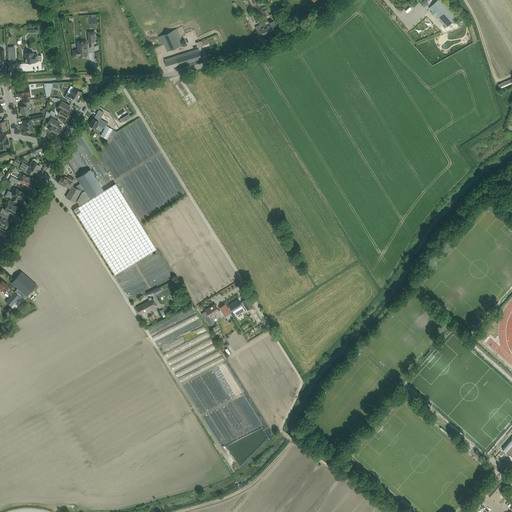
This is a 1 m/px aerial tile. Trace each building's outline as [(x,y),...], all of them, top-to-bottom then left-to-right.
[(437,0),(431,6),(429,8),(432,12),(431,13),(435,17),(436,16),(447,27),(458,17),(442,0),(437,0)] [(265,22),(262,24),(264,27),(266,26),(269,34),(275,31),(273,26),(277,25),(274,18),(268,21),(265,22)] [(264,36),(269,34),(266,26),(264,27),(262,24),(262,23),(255,26),(260,35),(263,34),(264,36)] [(164,44),(167,52),(182,45),(184,44),(177,28),(159,36),(163,45),(164,44)] [(216,44),(222,41),(219,36),(214,38),(216,44)] [(211,44),(210,40),(199,43),(200,48),(211,44)] [(78,50),(72,51),(73,56),(79,56),(79,57),(86,57),(85,53),(87,53),(86,41),(81,42),(81,49),(78,49),(78,50)] [(167,69),(202,58),(199,49),(164,59),(167,69)] [(33,52),(25,53),(25,63),(34,62),(34,61),(38,61),(38,59),(42,59),(41,55),(37,55),(37,54),(33,54),(33,52)] [(511,78),(498,84),(499,87),(511,81),(511,78)] [(71,86),(67,92),(64,97),(72,101),(74,98),(77,99),(81,92),(78,90),(80,88),(74,84),(72,87),(71,86)] [(22,100),(27,99),(30,98),(30,94),(29,91),(29,86),(17,88),(18,96),(21,96),(22,100)] [(21,115),(26,114),(30,113),(34,113),(33,106),(30,106),(30,101),(22,102),(23,106),(20,106),(21,115)] [(58,113),(62,115),(66,118),(70,111),(68,109),(70,106),(61,101),(59,105),(57,107),(60,109),(58,113)] [(90,121),(89,124),(89,125),(94,128),(97,124),(104,129),(106,126),(108,123),(100,118),(102,115),(97,112),(93,118),(91,122),(90,121)] [(61,127),(58,125),(59,122),(51,117),(47,124),(51,126),(49,130),(57,134),(61,127)] [(24,124),(25,130),(32,129),(31,119),(22,121),(23,124),(24,124)] [(104,129),(101,135),(107,139),(110,133),(112,129),(108,127),(106,126),(104,129)] [(3,148),(7,147),(9,146),(8,142),(7,141),(5,142),(5,140),(5,139),(5,136),(4,136),(0,136),(0,149),(3,149),(3,148)] [(148,219),(187,196),(164,155),(146,165),(153,177),(148,180),(143,172),(147,171),(144,167),(129,175),(134,183),(134,184),(129,187),(148,219)] [(36,172),(40,165),(37,163),(38,161),(37,160),(34,158),(33,159),(32,161),(33,162),(30,167),(23,162),(20,168),(33,175),(35,171),(36,172)] [(66,197),(70,199),(75,202),(76,201),(79,205),(103,190),(90,169),(76,177),(80,183),(74,187),(72,186),(73,184),(71,182),(71,181),(68,179),(68,178),(65,176),(63,178),(60,177),(57,182),(64,186),(64,185),(70,189),(66,197)] [(24,183),(24,184),(29,186),(32,179),(28,177),(23,174),(19,181),(24,183)] [(19,180),(11,176),(9,180),(17,184),(19,180)] [(114,275),(156,249),(115,183),(74,209),(114,275)] [(8,190),(5,196),(8,198),(8,197),(11,199),(12,200),(16,202),(18,199),(21,200),(25,193),(20,191),(18,190),(16,188),(14,187),(11,192),(8,190)] [(0,212),(9,216),(10,213),(13,214),(17,207),(13,205),(8,202),(4,209),(2,208),(0,212)] [(9,216),(0,212),(0,211),(0,225),(5,228),(9,221),(7,220),(9,216)] [(36,285),(25,275),(21,271),(11,283),(17,288),(14,292),(8,286),(9,286),(2,280),(0,282),(0,287),(4,291),(5,290),(5,291),(6,290),(9,292),(8,293),(11,296),(6,301),(9,305),(15,309),(36,285)] [(248,297),(242,301),(243,302),(245,305),(247,310),(253,306),(252,303),(248,297)] [(149,299),(150,301),(138,307),(141,313),(157,305),(153,299),(152,299),(151,298),(149,298),(149,299)] [(239,299),(229,305),(230,306),(233,311),(234,313),(235,315),(241,311),(241,312),(245,310),(243,307),(243,306),(241,303),(239,299)] [(205,309),(210,317),(220,311),(215,303),(205,309)] [(225,304),(220,307),(225,316),(226,316),(231,313),(231,312),(228,308),(225,304)] [(214,340),(169,360),(171,365),(216,345),(214,340)] [(221,352),(195,364),(197,368),(223,356),(221,352)] [(452,440),(453,438),(454,437),(441,427),(440,428),(439,429),(452,440)] [(511,438),(502,449),(511,457),(511,438)] [(398,508),(402,504),(383,487),(379,491),(398,508)]
